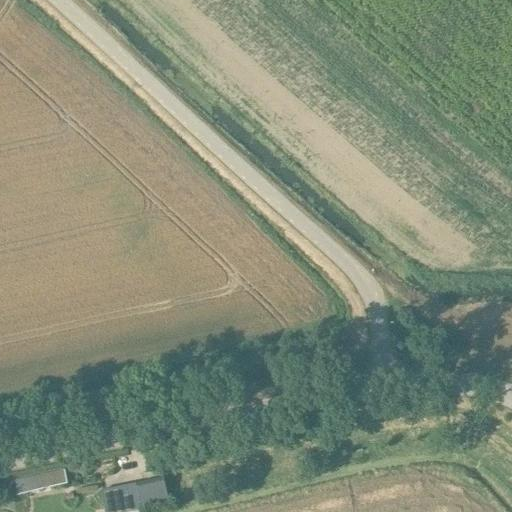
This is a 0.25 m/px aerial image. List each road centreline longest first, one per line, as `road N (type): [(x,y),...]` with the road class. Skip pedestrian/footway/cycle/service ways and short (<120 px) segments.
road 1 (unclassified): [(386,388),(373,290),(59,0)]
road 2 (unclassified): [(0,464),(386,388)]
road 3 (unclassified): [(386,388),(475,383),(511,395)]
